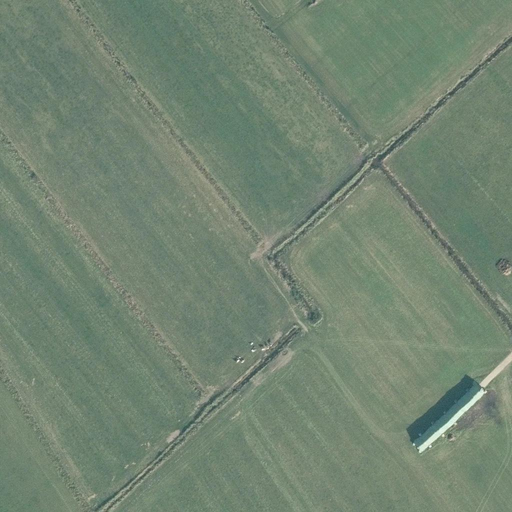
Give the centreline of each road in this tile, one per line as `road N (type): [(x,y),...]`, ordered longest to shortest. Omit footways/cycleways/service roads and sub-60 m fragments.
road 1 (track): [(56,0),(322,342)]
road 2 (track): [(511,357),(419,449)]
